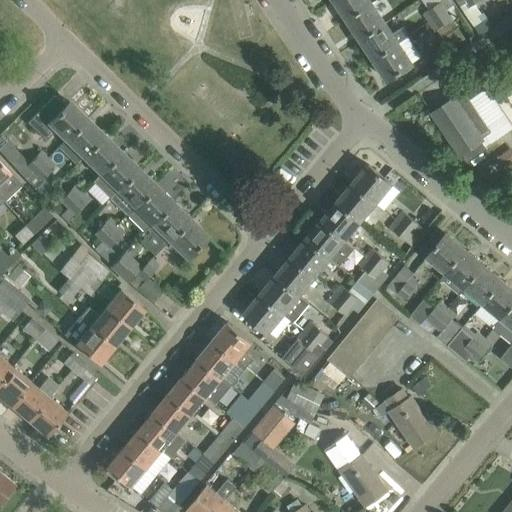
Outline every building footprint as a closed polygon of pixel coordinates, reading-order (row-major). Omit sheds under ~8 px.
[(372,3),(369,0),(335,0),(348,19),(372,3)] [(430,21),(447,9),(441,0),(424,12),(430,21)] [(385,23),(372,3),(348,19),(361,39),(385,23)] [(435,30),(436,29),(449,49),(466,39),(447,9),(430,21),(435,30)] [(392,33),(385,23),(361,39),(374,59),(408,36),(402,26),(392,33)] [(412,63),(422,56),(408,36),(374,59),(388,79),(412,63)] [(496,96),(485,102),(496,122),(507,115),(496,96)] [(483,140),(454,98),(432,112),(461,155),(463,153),(468,161),(487,148),(483,140)] [(69,101),(50,120),(39,110),(27,122),(42,136),(45,140),(56,129),(66,139),(86,118),(69,101)] [(86,118),(66,139),(58,146),(76,164),(84,156),(103,135),(86,118)] [(101,172),(121,152),(103,135),(84,156),(101,172)] [(27,180),(48,157),(41,150),(20,172),(27,180)] [(110,197),(118,189),(138,168),(121,152),(101,172),(92,181),(110,197)] [(27,180),(34,188),(56,164),(48,157),(27,180)] [(5,166),(0,160),(0,197),(3,201),(22,184),(5,166)] [(353,184),(375,202),(391,183),(369,164),(353,184)] [(138,168),(118,189),(110,197),(127,214),(135,206),(155,185),(138,168)] [(76,184),(54,205),(63,213),(67,209),(66,208),(83,191),(76,184)] [(375,202),(353,184),(337,202),(360,220),(375,202)] [(152,222),(172,202),(155,185),(135,206),(152,222)] [(74,215),(91,199),(83,191),(66,208),(67,209),(74,215)] [(170,239),(190,219),(172,202),(152,222),(170,239)] [(344,239),(360,220),(337,202),(322,220),(344,239)] [(25,225),(33,234),(52,215),(45,206),(25,225)] [(414,234),(421,225),(402,210),(395,219),(414,234)] [(101,241),(117,224),(110,217),(93,234),(101,241)] [(187,256),(207,236),(190,219),(170,239),(187,256)] [(414,234),(395,219),(389,227),(407,242),(414,234)] [(344,239),(322,220),(307,239),(329,257),(344,239)] [(107,261),(115,252),(110,248),(126,232),(117,224),(101,241),(94,249),(107,261)] [(33,234),(25,225),(14,235),(22,244),(33,234)] [(446,271),(465,249),(446,233),(428,256),(446,271)] [(314,276),(329,257),(307,239),(291,257),(314,276)] [(150,256),(135,242),(128,250),(143,264),(150,256)] [(390,262),(372,247),(365,256),(383,271),(384,271),(390,262)] [(15,249),(8,256),(0,248),(0,270),(2,273),(21,255),(15,249)] [(465,249),(446,271),(441,278),(460,294),(465,287),(484,265),(465,249)] [(58,270),(68,278),(80,287),(90,295),(108,272),(87,252),(80,262),(81,263),(80,264),(70,256),(58,270)] [(383,271),(365,256),(358,263),(366,270),(358,281),(373,294),(389,275),(384,271),(383,271)] [(314,276),(291,257),(276,276),(298,294),(314,276)] [(143,282),(159,265),(152,258),(141,269),(129,282),(140,293),(147,285),(143,282)] [(132,261),(119,274),(127,283),(129,282),(141,269),(132,261)] [(411,276),(414,273),(405,265),(386,289),(403,303),(419,282),(411,276)] [(484,302),(502,280),(484,265),(465,287),(484,302)] [(276,276),(261,294),(283,313),(293,321),(309,303),(298,294),(276,276)] [(22,309),(30,299),(3,278),(0,281),(0,291),(9,299),(22,309)] [(61,287),(58,290),(69,300),(80,287),(68,278),(61,287)] [(502,317),(511,305),(511,288),(502,280),(484,302),(502,317)] [(358,281),(350,290),(342,283),(334,293),(352,308),(358,312),(373,294),(358,281)] [(144,308),(120,288),(104,307),(129,327),(144,308)] [(0,308),(9,299),(0,291),(0,308)] [(323,313),(337,324),(344,315),(346,316),(352,308),(334,293),(328,300),(330,303),(323,313)] [(261,294),(245,313),(267,332),(283,313),(261,294)] [(0,308),(0,310),(12,320),(22,309),(9,299),(0,308)] [(390,326),(398,317),(377,299),(369,309),(390,326)] [(424,299),(411,315),(421,324),(425,319),(433,326),(449,307),(441,301),(435,308),(424,299)] [(297,321),(304,327),(318,309),(311,303),(297,321)] [(511,305),(502,317),(494,328),(511,343),(501,356),(511,365),(511,305)] [(98,315),(88,306),(79,317),(114,345),(129,327),(104,307),(98,315)] [(441,332),(437,336),(448,345),(452,339),(452,340),(465,325),(464,325),(462,327),(453,319),(457,314),(449,307),(433,326),(441,332)] [(382,336),(390,326),(369,309),(361,319),(382,336)] [(79,317),(72,325),(64,335),(74,344),(99,364),(114,345),(79,317)] [(35,340),(44,328),(31,318),(22,329),(35,340)] [(374,346),(382,336),(361,319),(353,329),(374,346)] [(217,334),(218,334),(214,340),(246,367),(254,358),(245,351),(253,341),(243,334),(228,321),(217,334)] [(322,345),(329,336),(310,321),(303,329),(322,345)] [(465,325),(452,340),(463,348),(462,349),(470,356),(485,337),(478,331),(475,334),(465,325)] [(44,328),(35,340),(48,351),(58,339),(44,328)] [(283,356),(304,375),(326,349),(322,345),(303,329),(297,337),(298,338),(283,356)] [(366,356),(374,346),(353,329),(345,338),(366,356)] [(470,356),(478,363),(493,344),(485,337),(470,356)] [(358,366),(366,356),(345,338),(337,348),(358,366)] [(209,346),(208,346),(198,358),(231,386),(246,367),(214,340),(209,346)] [(21,357),(2,341),(0,344),(0,381),(13,367),(21,357)] [(358,366),(337,348),(329,358),(349,376),(358,366)] [(71,369),(80,358),(72,351),(63,362),(71,369)] [(71,369),(84,379),(69,397),(75,403),(90,384),(99,373),(80,358),(71,369)] [(188,370),(183,377),(207,397),(215,404),(231,386),(198,358),(188,370)] [(0,396),(10,405),(31,381),(13,367),(0,381),(0,396)] [(263,381),(275,390),(286,377),(274,368),(263,381)] [(48,376),(39,388),(31,381),(10,405),(23,415),(29,419),(48,396),(49,397),(59,385),(48,376)] [(178,382),(167,394),(192,414),(207,397),(183,377),(178,382)] [(248,400),(259,409),(275,390),(263,381),(248,400)] [(317,414),(325,394),(295,381),(286,400),(317,414)] [(401,389),(380,403),(387,413),(390,410),(414,446),(436,432),(411,395),(408,398),(401,389)] [(368,392),(361,400),(371,409),(378,401),(368,392)] [(158,406),(159,406),(154,412),(178,432),(192,414),(167,394),(158,406)] [(67,411),(49,397),(48,396),(29,419),(35,424),(35,425),(47,436),(67,411)] [(232,418),(244,427),(259,409),(248,400),(232,418)] [(265,414),(250,432),(261,441),(272,451),(275,448),(294,425),(272,406),(265,414)] [(149,418),(148,418),(138,430),(163,450),(171,441),(178,447),(185,438),(178,432),(154,412),(149,418)] [(218,436),(229,445),(244,427),(232,418),(218,436)] [(309,422),(304,433),(315,438),(320,427),(309,422)] [(128,442),(129,443),(124,448),(156,475),(171,457),(163,450),(138,430),(128,442)] [(203,454),(214,463),(229,445),(218,436),(203,454)] [(329,446),(337,459),(335,461),(341,469),(366,505),(387,490),(362,454),(358,457),(352,448),(343,436),(329,446)] [(261,441),(253,450),(261,456),(285,477),(295,465),(275,448),(272,451),(261,441)] [(248,446),(247,447),(242,443),(234,453),(251,468),(261,456),(253,450),(248,446)] [(108,472),(116,479),(119,476),(141,494),(156,475),(124,448),(119,454),(118,454),(108,466),(110,469),(108,472)] [(188,472),(199,481),(214,463),(203,454),(188,472)] [(264,479),(259,484),(270,494),(285,477),(261,456),(251,468),(264,479)] [(180,503),(199,481),(188,472),(173,490),(169,494),(180,503)] [(0,502),(14,485),(0,473),(0,502)] [(217,491),(207,483),(200,492),(187,508),(192,511),(213,511),(223,501),(232,490),(233,491),(237,487),(228,479),(217,491)] [(164,482),(162,485),(150,500),(164,511),(173,511),(180,503),(169,494),(173,490),(164,482)] [(242,498),(233,491),(232,490),(223,501),(213,511),(243,511),(235,506),(242,498)]
